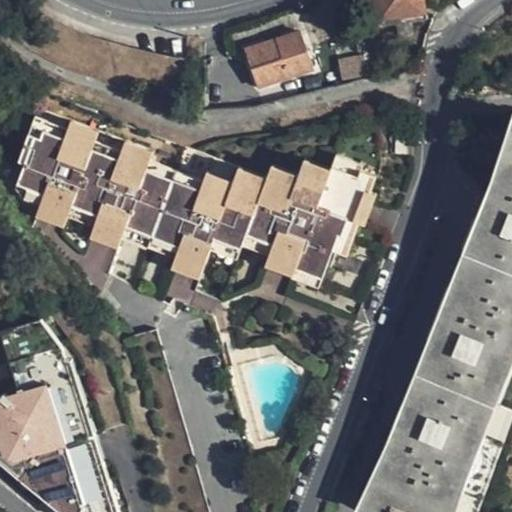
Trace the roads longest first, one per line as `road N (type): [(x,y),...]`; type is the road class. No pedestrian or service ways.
road 1 (residential): [(299,511),(413,218),(430,157),(439,64),(450,38),(486,0)]
road 2 (unknown): [(430,157),(461,156),(472,196),(381,454)]
road 3 (tertiary): [(251,0),(159,14),(92,0)]
